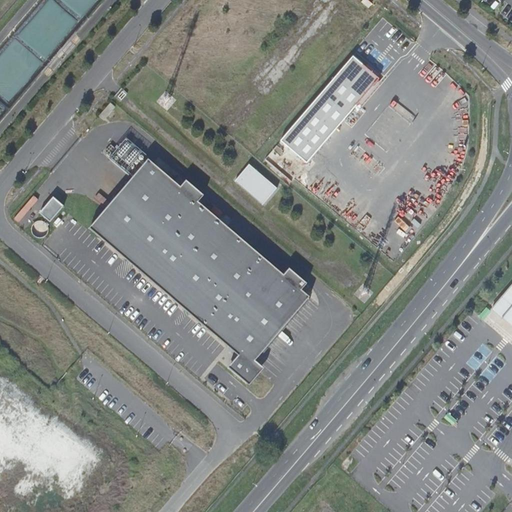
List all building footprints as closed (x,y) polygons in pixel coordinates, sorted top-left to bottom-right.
[(54,0),(46,0),(16,35),(45,60),(78,20),(54,0)] [(59,0),(81,19),(97,0),(59,0)] [(14,38),(0,55),(0,93),(9,102),(43,62),(14,38)] [(354,50),(273,143),(300,166),(381,73),(354,50)] [(109,159),(132,178),(147,160),(125,141),(109,159)] [(182,190),(147,160),(132,178),(117,196),(89,229),(244,358),(232,372),(252,388),(265,373),(256,366),(312,300),(304,294),(310,287),(291,271),(285,277),(199,206),(206,198),(187,183),(182,190)] [(278,187),(250,163),(235,179),(263,204),(278,187)] [(53,198),(39,214),(50,223),(64,207),(53,198)] [(46,224),(44,222),(41,221),(39,221),(36,222),(34,223),(32,226),(32,229),(32,232),(33,234),(35,236),(38,238),(40,238),(43,237),(46,236),(47,233),(48,231),(48,228),(47,226),(46,224)] [(511,287),(493,310),(511,326),(511,287)]
